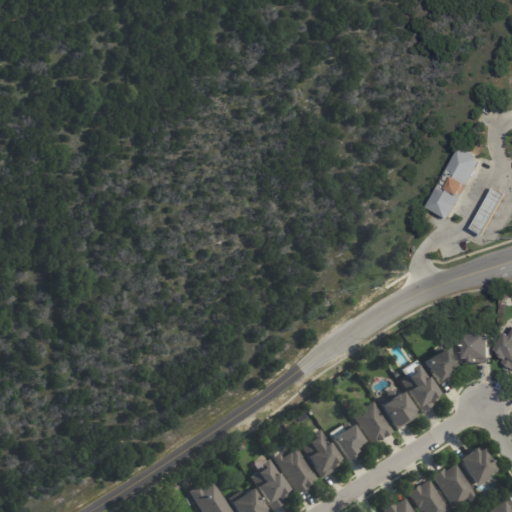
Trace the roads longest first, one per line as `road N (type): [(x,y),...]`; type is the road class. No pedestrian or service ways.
road 1 (secondary): [(511,261),(398,304),(86,511)]
road 2 (residential): [(320,511),(480,406)]
